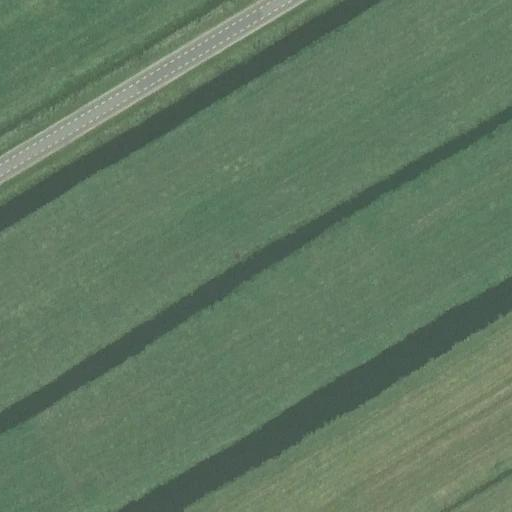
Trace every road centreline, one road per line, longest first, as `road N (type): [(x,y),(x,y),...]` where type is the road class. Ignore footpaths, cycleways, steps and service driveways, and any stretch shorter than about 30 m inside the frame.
road 1 (track): [(511,199),(0,501)]
road 2 (tertiary): [(0,172),(286,0)]
